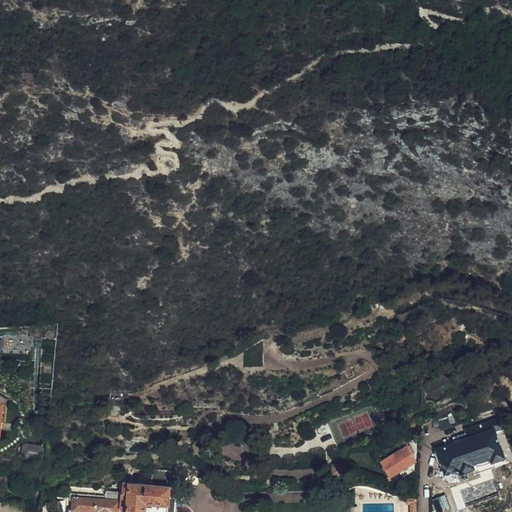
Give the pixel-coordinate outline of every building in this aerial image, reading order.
[(52,331),(51,331),(49,331),(47,332),(46,334),(46,336),(47,338),(49,339),(51,339),(53,338),(53,337),(54,334),(53,333),(52,331)] [(456,371),(428,383),(431,383),(431,385),(434,391),(459,379),(456,371)] [(459,379),(434,391),(436,395),(461,383),(459,379)] [(439,420),(439,421),(441,420),(445,429),(466,422),(462,412),(439,420)] [(47,443),(50,421),(47,420),(45,421),(44,423),(42,427),(41,431),(41,435),(43,439),(47,443)] [(467,431),(470,440),(471,444),(457,448),(456,444),(438,450),(445,474),(460,469),(462,474),(474,470),(472,465),(491,459),(492,464),(506,460),(499,437),(506,435),(502,430),(503,429),(500,420),(467,431)] [(511,430),(506,428),(503,429),(502,430),(506,435),(499,437),(506,460),(507,463),(510,462),(511,464),(511,430)] [(409,445),(405,438),(404,439),(397,442),(401,449),(382,461),(390,476),(412,462),(417,460),(413,453),(416,451),(411,443),(409,445)] [(471,444),(470,440),(456,444),(457,448),(471,444)] [(472,465),(474,470),(492,464),(491,459),(472,465)] [(345,465),(341,465),(333,465),(332,475),(342,475),(345,475),(345,465)] [(174,511),(175,504),(167,504),(168,496),(172,496),(176,492),(176,483),(173,478),(150,476),(149,493),(133,492),(134,479),(127,478),(127,483),(117,483),(117,492),(104,491),(104,497),(69,495),(67,511),(174,511)] [(439,511),(448,509),(443,495),(431,500),(435,511),(439,511)] [(305,511),(306,511),(278,503),(267,511),(305,511)]
